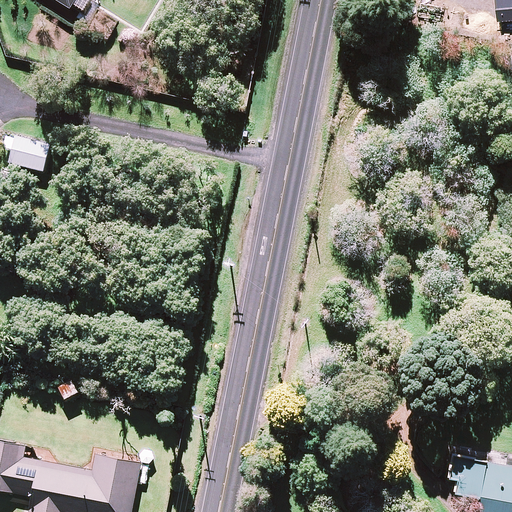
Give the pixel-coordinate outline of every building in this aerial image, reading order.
[(56,0),(72,10),(78,0),(56,0)] [(511,0),(489,0),(486,12),(511,18),(511,0)] [(48,140),(17,134),(12,162),(43,168),(48,140)] [(10,256),(7,270),(42,279),(45,264),(10,256)] [(30,448),(0,441),(0,490),(36,497),(32,511),(134,511),(145,463),(98,454),(95,472),(28,459),(30,448)] [(511,511),(511,465),(450,457),(447,480),(452,480),(450,494),(457,495),(481,498),(479,511),(511,511)]
